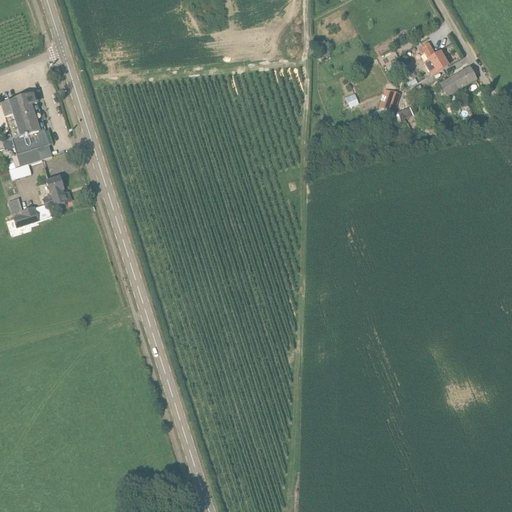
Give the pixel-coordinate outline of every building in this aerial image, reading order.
[(436,74),(436,75),(448,68),(440,54),(435,57),(428,45),(418,51),(421,56),(424,54),(428,61),(429,62),(424,65),(431,77),(436,74)] [(447,98),(476,82),(469,70),(440,86),(447,98)] [(411,89),(419,84),(416,79),(408,83),(411,89)] [(399,95),(389,92),(385,91),(383,97),(387,98),(385,103),(381,101),(378,108),(383,110),(393,113),(399,95)] [(21,169),(28,167),(42,162),(52,159),(49,147),(44,132),(41,122),(45,120),(44,115),(39,116),(33,97),(1,107),(4,117),(16,157),(20,169),(21,169)] [(350,108),(358,105),(354,97),(347,101),(350,108)] [(397,122),(394,116),(387,119),(390,125),(397,122)] [(21,169),(20,169),(8,173),(12,183),(31,177),(28,167),(21,169)] [(46,184),(50,195),(47,196),(48,200),(43,201),(45,207),(34,210),(22,214),(18,202),(8,205),(17,230),(52,219),(49,210),(65,205),(61,193),(63,192),(62,189),(63,188),(61,183),(60,183),(59,180),(46,184)]
